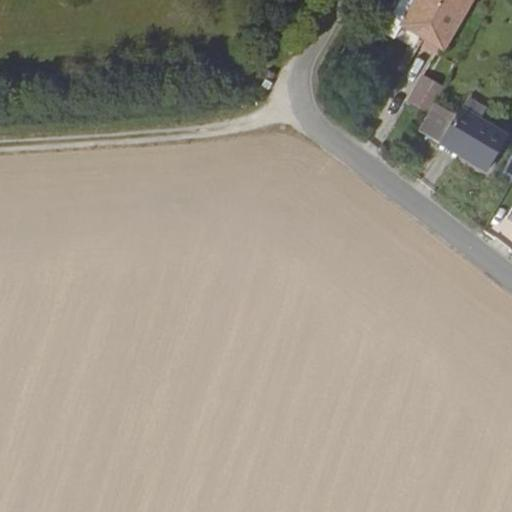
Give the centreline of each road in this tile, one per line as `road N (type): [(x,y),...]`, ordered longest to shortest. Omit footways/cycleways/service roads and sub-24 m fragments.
road 1 (residential): [(511,277),(318,128),(301,96),(312,46),(341,0)]
road 2 (track): [(0,145),(246,125),(301,96)]
